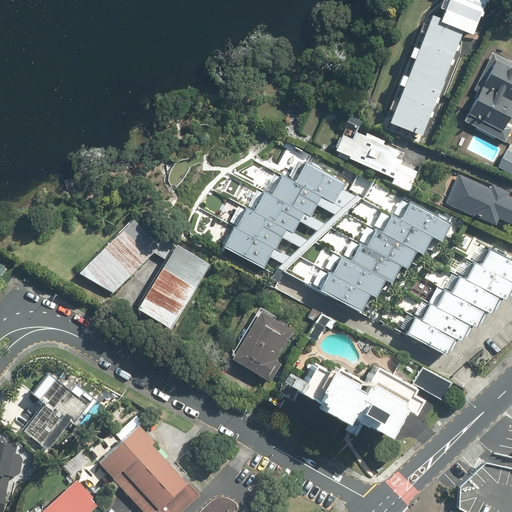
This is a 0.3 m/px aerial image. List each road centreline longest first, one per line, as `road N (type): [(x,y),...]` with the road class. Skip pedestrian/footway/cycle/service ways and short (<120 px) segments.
road 1 (residential): [(382,508),(68,332)]
road 2 (secondary): [(511,384),(382,508)]
